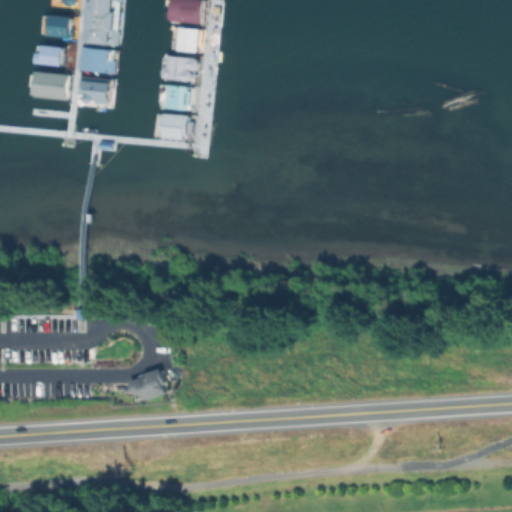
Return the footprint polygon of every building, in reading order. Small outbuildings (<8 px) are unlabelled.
[(84,0),(83,42),(109,43),(110,34),(118,35),(120,0),(107,0),(107,1),(90,0),(84,0)] [(205,1),(183,0),(172,0),(172,21),(205,22),(205,1)] [(75,15),(49,14),(49,35),(74,36),(75,15)] [(178,50),(199,51),(200,27),(179,26),(178,50)] [(62,64),(63,46),(36,45),(36,63),(62,64)] [(113,73),(115,59),(109,58),(111,49),(80,45),(77,68),(113,73)] [(160,81),(158,107),(193,109),(194,83),(198,84),(200,56),(163,54),(162,81),(160,81)] [(70,72),(37,71),(36,95),(69,97),(70,72)] [(96,98),(108,100),(111,82),(99,80),(96,98)] [(191,113),(166,112),(165,137),(190,138),(191,113)] [(170,393),(146,400),(144,394),(136,396),(133,383),(146,379),(145,375),(164,370),(170,393)]
